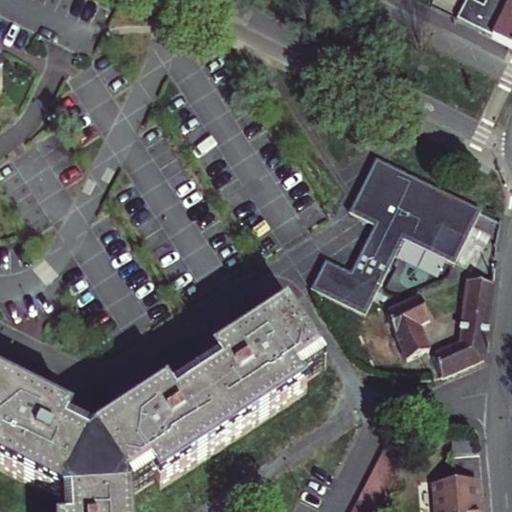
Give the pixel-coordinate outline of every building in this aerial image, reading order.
[(458,22),(511,49),(511,8),(510,8),(495,0),(492,0),(488,10),(470,1),(458,22)] [(511,0),(495,0),(510,8),(511,8),(511,0)] [(375,164),(349,217),(374,229),(351,278),(325,265),(311,293),(365,319),(404,243),(453,269),(480,216),(375,164)] [(483,364),(492,289),(468,285),(461,348),(432,361),(441,382),(483,364)] [(420,302),(387,317),(406,364),(430,354),(420,329),(430,324),(420,302)] [(160,489),(231,443),(304,395),(300,389),(325,372),(287,316),(240,346),(214,364),(218,370),(170,402),(166,395),(139,412),(93,442),(133,500),(157,484),(160,489)] [(210,358),(214,364),(240,346),(237,341),(210,358)] [(0,470),(36,489),(38,490),(64,503),(93,442),(69,430),(73,422),(45,408),(0,385),(0,470)] [(135,406),(139,412),(166,395),(162,389),(135,406)] [(49,400),(45,408),(73,422),(77,414),(49,400)] [(385,511),(393,497),(366,484),(361,495),(352,511),(385,511)] [(427,488),(429,511),(479,511),(479,506),(473,506),(471,484),(427,488)] [(133,511),(133,507),(133,500),(64,503),(64,511),(133,511)]
